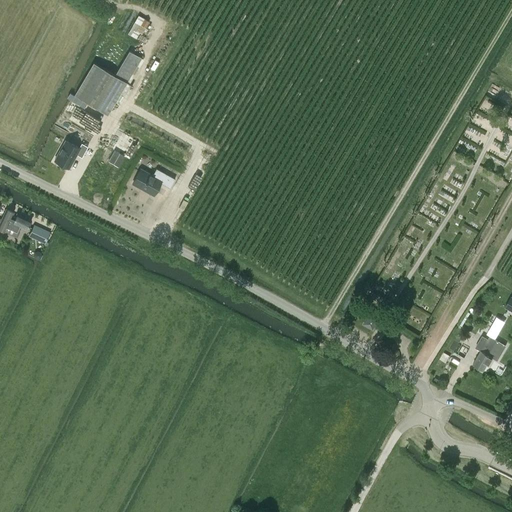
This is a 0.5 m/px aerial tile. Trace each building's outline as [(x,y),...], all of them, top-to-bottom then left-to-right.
[(149,21),(138,15),(127,34),(136,39),(140,33),(142,34),(149,21)] [(93,62),(74,95),(87,102),(107,114),(110,109),(141,58),(128,50),(114,75),(93,62)] [(84,108),(87,102),(74,95),(71,93),(68,99),(69,99),(84,108)] [(118,130),(108,148),(114,151),(108,161),(118,167),(123,158),(129,162),(141,142),(135,138),(128,150),(124,156),(113,150),(116,144),(123,133),(118,130)] [(76,154),(81,157),(88,146),(81,143),(79,147),(65,140),(54,160),(68,168),(76,154)] [(140,169),(133,183),(153,195),(165,174),(156,169),(152,176),(140,169)] [(7,208),(0,223),(0,229),(5,232),(7,228),(17,232),(20,226),(27,229),(31,220),(18,213),(16,217),(13,216),(15,212),(7,208)] [(45,244),(50,232),(34,224),(28,236),(45,244)] [(373,328),(381,315),(371,310),(368,314),(359,309),(356,314),(365,320),(364,322),(373,328)] [(473,364),(483,370),(487,364),(489,365),(492,359),(497,361),(506,345),(496,340),(490,336),(488,339),(482,336),(476,347),(481,350),(473,364)]
